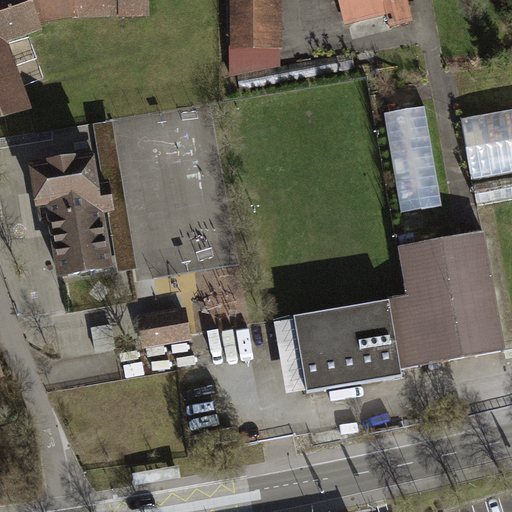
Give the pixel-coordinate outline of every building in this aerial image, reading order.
[(0,0),(0,131),(34,119),(10,51),(44,39),(40,28),(30,0),(0,0)] [(30,0),(40,28),(75,21),(152,20),(151,0),(30,0)] [(284,78),(282,0),(229,0),(231,78),(284,78)] [(341,0),(348,30),(392,20),(394,28),(414,23),(408,0),(341,0)] [(448,221),(428,105),(383,113),(404,229),(448,221)] [(511,115),(464,124),(474,184),(511,177),(511,115)] [(97,196),(94,170),(32,178),(38,221),(49,220),(58,289),(114,282),(107,227),(118,225),(114,194),(97,196)] [(511,180),(475,187),(479,209),(511,202),(511,180)] [(494,276),(487,241),(399,257),(407,304),(297,323),(310,396),(509,361),(507,353),(496,289),(494,276)] [(192,346),(187,314),(148,319),(152,352),(192,346)]
